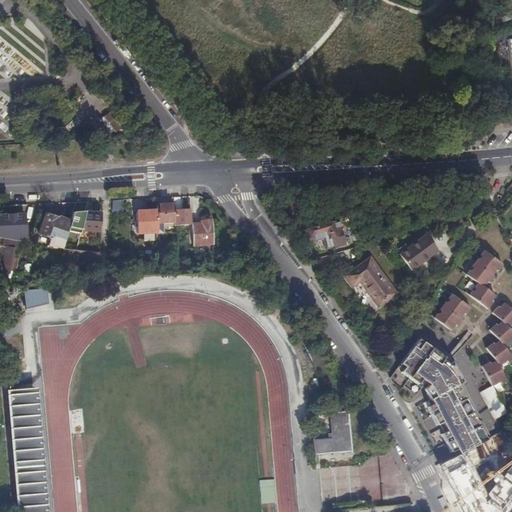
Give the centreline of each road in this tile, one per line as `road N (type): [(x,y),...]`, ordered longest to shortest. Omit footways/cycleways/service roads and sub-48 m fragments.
road 1 (unclassified): [(207,172),(351,353),(438,511)]
road 2 (tertiary): [(511,155),(207,172)]
road 3 (unclassified): [(72,0),(207,172)]
road 4 (tertiary): [(207,172),(0,182)]
road 5 (unknown): [(374,392),(419,333),(449,342),(469,380)]
